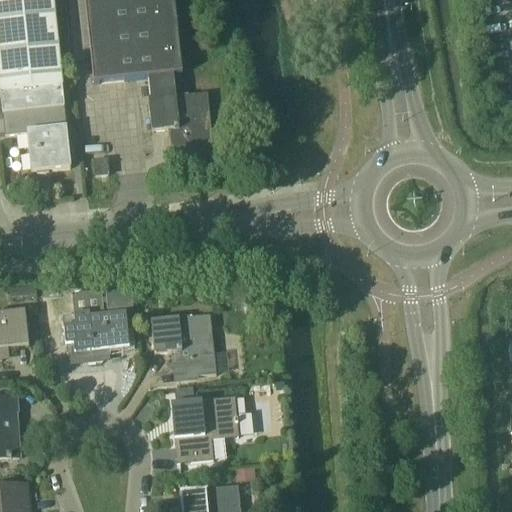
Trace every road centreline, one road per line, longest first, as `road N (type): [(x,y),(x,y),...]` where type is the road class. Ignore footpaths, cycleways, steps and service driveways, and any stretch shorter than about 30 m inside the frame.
road 1 (residential): [(0,239),(322,214)]
road 2 (tertiary): [(416,258),(438,511)]
road 3 (residential): [(70,511),(53,463),(72,426),(98,421),(127,430),(139,458)]
road 4 (secondary): [(405,154),(383,0)]
